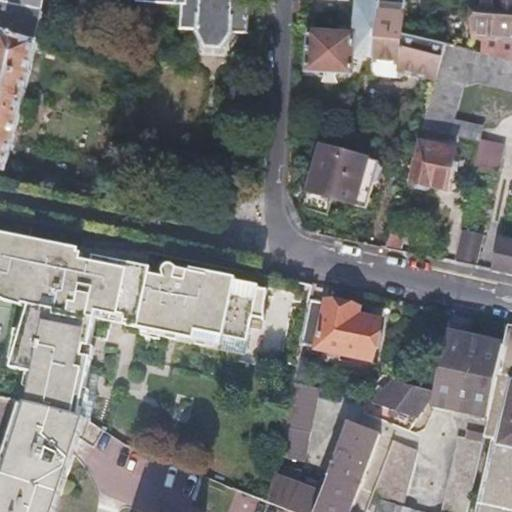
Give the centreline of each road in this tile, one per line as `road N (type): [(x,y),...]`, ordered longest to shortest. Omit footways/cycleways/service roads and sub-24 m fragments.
road 1 (residential): [(0,183),(272,242)]
road 2 (residential): [(272,242),(511,297)]
road 3 (residential): [(284,0),(272,242)]
